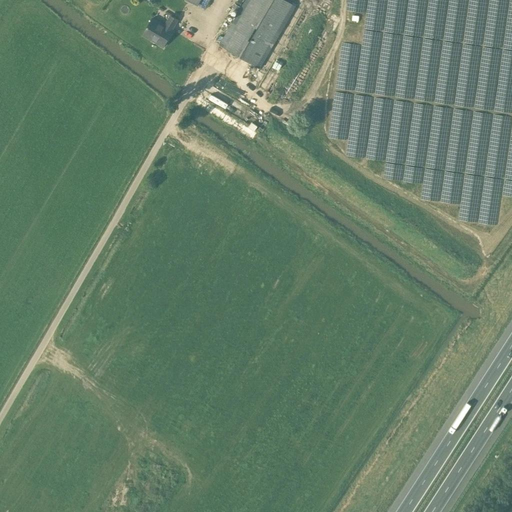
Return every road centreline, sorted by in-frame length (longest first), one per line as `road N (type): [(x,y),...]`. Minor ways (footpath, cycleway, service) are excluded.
road 1 (residential): [(176,117),(0,420)]
road 2 (motorway): [(511,343),(403,511)]
road 3 (motorway): [(433,511),(511,390)]
